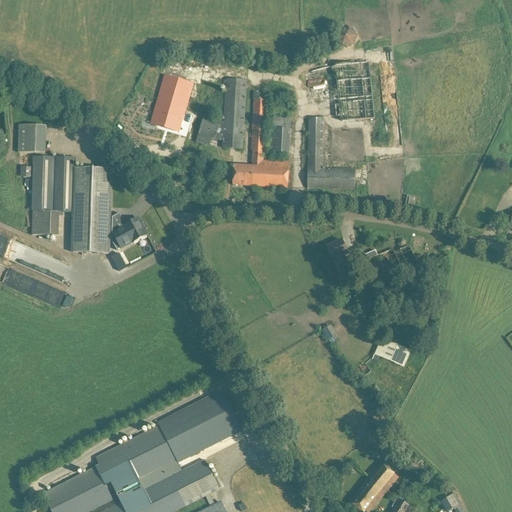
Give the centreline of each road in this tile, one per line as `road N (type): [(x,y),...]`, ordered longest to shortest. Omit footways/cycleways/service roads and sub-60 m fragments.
road 1 (unclassified): [(511,252),(348,216),(229,210),(178,226)]
road 2 (unclassified): [(315,511),(178,226)]
road 3 (unclassified): [(178,226),(150,181),(103,137),(0,84)]
